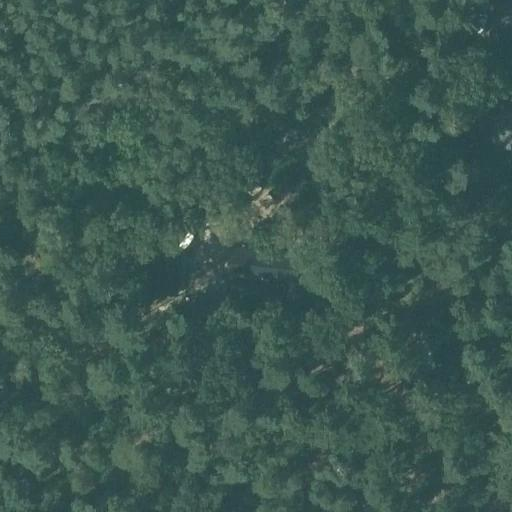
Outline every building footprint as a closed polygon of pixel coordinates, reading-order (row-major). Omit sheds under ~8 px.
[(511,0),(484,0),(482,14),(511,20),(511,0)] [(430,42),(458,67),(467,56),(439,32),(430,42)] [(511,111),(505,109),(491,139),(511,148),(511,111)] [(262,188),(256,182),(249,190),(256,195),(262,188)] [(276,200),(269,194),(262,201),(269,207),(276,200)] [(189,215),(191,224),(232,211),(229,203),(189,215)] [(300,254),(244,249),(241,275),(298,280),(300,254)] [(166,294),(175,295),(178,253),(168,252),(166,294)] [(186,309),(187,318),(230,315),(229,305),(186,309)]
